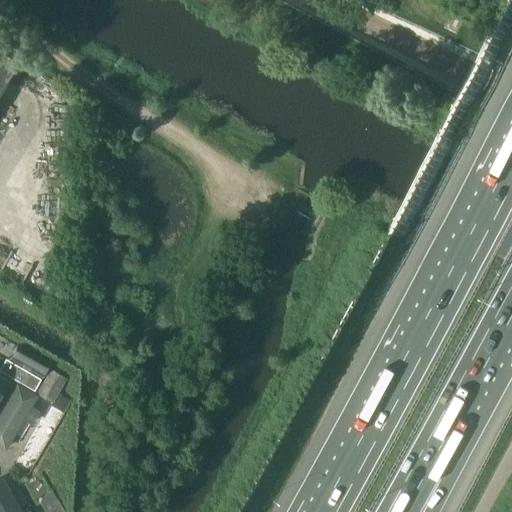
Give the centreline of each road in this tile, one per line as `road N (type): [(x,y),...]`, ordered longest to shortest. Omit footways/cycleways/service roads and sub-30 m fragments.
road 1 (motorway): [(511,152),(320,511)]
road 2 (motorway): [(397,511),(511,314)]
road 3 (motorway): [(432,511),(511,331)]
